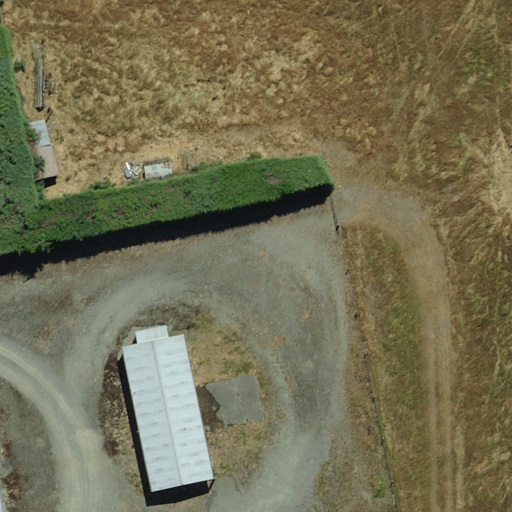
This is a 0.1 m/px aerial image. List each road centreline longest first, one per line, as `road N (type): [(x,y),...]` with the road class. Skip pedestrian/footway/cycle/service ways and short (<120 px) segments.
road 1 (track): [(0,305),(221,281),(319,417),(299,507),(286,511)]
road 2 (track): [(25,307),(87,511)]
